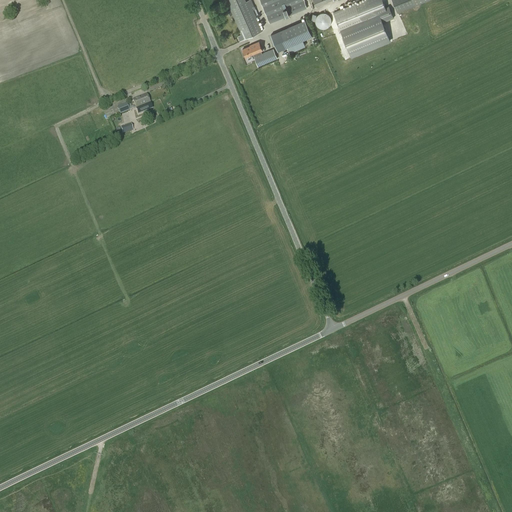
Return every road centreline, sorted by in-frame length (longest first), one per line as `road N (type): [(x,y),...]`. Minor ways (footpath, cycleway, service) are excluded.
road 1 (unclassified): [(0,488),(332,328)]
road 2 (unclassified): [(332,328),(195,0)]
road 3 (unclassified): [(332,328),(511,244)]
